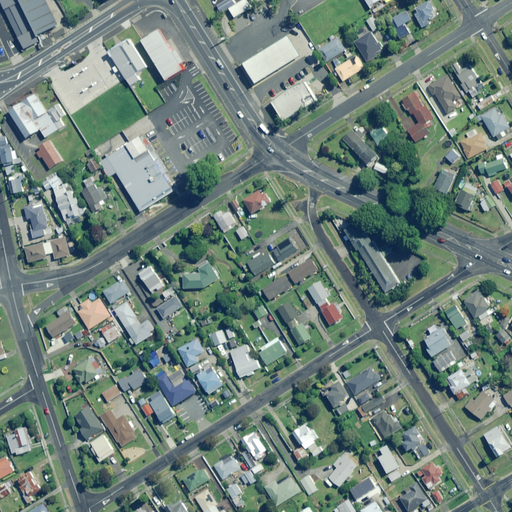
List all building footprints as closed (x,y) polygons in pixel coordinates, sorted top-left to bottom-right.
[(11,0),(28,37),(51,27),(38,0),(11,0)] [(235,4),(233,0),(225,0),(217,5),(221,13),(235,4)] [(250,0),(242,0),(229,8),(232,13),(236,18),(255,7),(251,2),(250,0)] [(435,10),(430,1),(417,9),(419,12),(415,14),(423,28),(431,24),(429,21),(435,17),(432,12),(435,10)] [(390,20),(401,38),(410,33),(405,24),(412,20),(406,11),(390,20)] [(379,28),(373,17),(366,21),(373,32),(379,28)] [(174,53),(158,29),(140,40),(166,81),(186,69),(182,63),(184,62),(177,50),(174,53)] [(383,49),(372,32),(355,42),(368,63),(378,57),(376,53),(383,49)] [(258,55),(244,63),(256,85),(271,76),(293,62),(301,57),(289,36),(280,42),(258,55)] [(346,51),(339,38),(319,49),(326,62),(346,51)] [(131,46),(128,42),(110,53),(131,87),(142,80),(138,74),(147,68),(133,44),(131,46)] [(365,68),(357,56),(336,69),(343,81),(365,68)] [(462,69),(458,63),(452,67),(463,83),(461,84),(467,93),(469,91),(473,98),(479,94),(475,88),(482,83),(469,64),(462,69)] [(461,98),(448,75),(429,86),(434,95),(436,94),(447,114),(457,109),(454,102),(461,98)] [(272,103),(283,122),(317,102),(305,83),(302,85),(294,88),(281,96),(276,100),(272,103)] [(422,102),(416,92),(401,101),(406,110),(408,109),(412,115),(414,113),(420,123),(408,130),(415,143),(430,134),(427,129),(433,125),(431,121),(434,119),(423,101),(422,102)] [(38,139),(59,126),(47,106),(40,111),(30,95),(1,113),(19,141),(33,132),(38,139)] [(497,100),(494,95),(478,105),(481,110),(497,100)] [(510,127),(497,106),(481,117),(494,138),(497,136),(499,140),(506,135),(504,131),(510,127)] [(389,139),(382,124),(370,131),(378,145),(389,139)] [(477,135),(474,129),(466,133),(468,138),(460,142),(468,159),(489,149),(481,133),(477,135)] [(378,155),(353,130),(343,140),(368,165),(378,155)] [(8,145),(6,137),(0,137),(0,152),(2,166),(22,164),(21,159),(17,159),(16,151),(12,152),(11,145),(8,145)] [(135,138),(95,163),(103,177),(109,173),(134,214),(169,192),(135,138)] [(55,162),(43,143),(29,151),(41,170),(55,162)] [(459,157),(453,150),(446,157),(452,163),(459,157)] [(507,169),(502,154),(496,156),(498,160),(479,166),(482,175),(488,173),(489,177),(497,174),(497,172),(507,169)] [(97,170),(92,161),(87,164),(92,173),(97,170)] [(15,173),(13,166),(5,168),(7,175),(15,173)] [(458,177),(443,170),(434,188),(449,195),(458,177)] [(46,179),(55,191),(66,221),(72,219),(74,225),(84,221),(81,215),(84,215),(80,204),(79,204),(76,197),(75,197),(70,182),(63,185),(62,182),(56,172),(46,179)] [(26,184),(24,175),(20,176),(20,179),(15,180),(14,177),(9,178),(12,194),(23,192),(22,184),(26,184)] [(99,189),(93,177),(84,181),(88,188),(82,191),(94,213),(107,206),(104,200),(108,198),(102,187),(99,189)] [(504,190),(498,180),(490,184),(497,194),(504,190)] [(481,189),(464,182),(455,206),(471,213),(481,189)] [(270,204),(261,190),(244,200),(253,214),(270,204)] [(495,205),(489,195),(484,198),(486,201),(481,204),(486,212),(495,205)] [(242,209),(236,200),(231,203),(237,212),(242,209)] [(34,208),(33,205),(25,208),(28,220),(31,219),(34,229),(31,230),(33,238),(45,235),(44,229),(49,228),(43,206),(34,208)] [(224,216),(221,212),(214,216),(226,233),(232,229),(231,226),(236,222),(229,212),(224,216)] [(395,283),(359,220),(341,231),(377,293),(395,283)] [(249,236),(243,227),(237,231),(242,240),(249,236)] [(46,243),(49,254),(54,253),(56,259),(71,255),(66,237),(46,243)] [(298,251),(290,238),(272,249),(281,262),(298,251)] [(49,254),(46,243),(25,249),(29,263),(47,258),(46,255),(49,254)] [(268,254),(266,251),(247,262),(256,276),(275,264),(269,253),(268,254)] [(318,270),(311,259),(289,273),(296,284),(318,270)] [(220,278),(210,262),(199,270),(202,274),(183,275),(185,289),(206,288),(220,278)] [(165,286),(151,266),(139,275),(153,294),(165,286)] [(293,287),(286,275),(263,289),(271,301),(293,287)] [(130,292),(123,280),(104,292),(112,304),(130,292)] [(326,298),(329,297),(320,283),(308,290),(331,326),(342,318),(333,304),(331,306),(326,298)] [(172,294),(170,289),(163,293),(166,298),(172,294)] [(494,313),(482,290),(465,299),(475,319),(479,317),(480,320),(494,313)] [(183,306),(176,295),(157,309),(165,319),(183,306)] [(111,316),(100,299),(92,304),(89,300),(81,305),(84,310),(79,313),(90,329),(111,316)] [(294,320),(299,317),(290,302),(278,310),(288,324),(301,345),(312,338),(303,323),(298,326),(294,320)] [(136,317),(126,303),(114,312),(133,338),(130,340),(134,345),(137,343),(138,345),(153,334),(150,331),(154,328),(148,320),(139,326),(134,318),(136,317)] [(267,314),(262,305),(253,311),(258,320),(267,314)] [(468,324),(458,306),(447,312),(458,331),(468,324)] [(77,323),(70,312),(47,327),(54,338),(77,323)] [(212,323),(210,317),(201,320),(203,326),(212,323)] [(264,328),(258,320),(253,325),(258,333),(264,328)] [(121,336),(112,323),(101,330),(110,343),(121,336)] [(494,332),(489,324),(486,326),(491,334),(494,332)] [(432,357),(452,345),(447,337),(449,336),(444,327),(425,339),(429,345),(426,347),(432,357)] [(86,328),(74,335),(78,342),(90,335),(86,328)] [(511,338),(503,329),(496,336),(504,345),(511,338)] [(227,342),(222,331),(210,336),(214,347),(227,342)] [(471,338),(468,331),(460,335),(464,342),(471,338)] [(104,339),(101,336),(93,343),(96,345),(97,344),(100,347),(105,343),(102,340),(104,339)] [(287,354),(278,338),(261,348),(262,351),(259,353),(267,366),(287,354)] [(205,352),(198,339),(179,350),(189,368),(200,362),(197,356),(205,352)] [(238,342),(237,339),(230,342),(231,348),(239,346),(238,342)] [(253,361),(247,345),(230,352),(241,378),(253,373),(253,371),(261,368),(257,360),(253,361)] [(112,355),(106,346),(103,348),(108,357),(112,355)] [(451,350),(435,361),(433,362),(440,372),(451,364),(451,363),(457,359),(451,350)] [(163,362),(156,351),(148,356),(154,367),(163,362)] [(173,359),(169,354),(164,358),(168,363),(173,359)] [(105,371),(95,356),(74,370),(78,375),(76,376),(81,384),(85,381),(87,383),(105,371)] [(149,381),(139,367),(133,371),(134,374),(130,377),(130,376),(119,382),(125,392),(133,387),(135,390),(149,381)] [(224,385),(212,367),(198,376),(210,395),(224,385)] [(382,380),(374,367),(348,383),(356,396),(382,380)] [(446,379),(458,399),(468,393),(465,388),(479,380),(472,369),(464,373),(462,370),(446,379)] [(348,370),(342,373),(345,379),(351,376),(348,370)] [(165,371),(155,377),(174,407),(197,393),(184,373),(171,381),(165,371)] [(121,394),(116,385),(103,393),(108,402),(121,394)] [(511,407),(511,389),(503,396),(511,407)] [(372,398),(368,392),(358,399),(362,404),(372,398)] [(497,403),(484,392),(475,401),(473,399),(466,406),(482,421),(497,403)] [(149,402),(156,412),(163,424),(176,416),(162,394),(149,402)] [(386,401),(382,395),(362,406),(367,413),(376,408),(386,401)] [(156,412),(149,402),(141,407),(148,417),(156,412)] [(104,430),(90,407),(76,416),(83,428),(80,429),(87,440),(104,430)] [(118,420),(111,410),(101,416),(121,448),(135,439),(132,433),(134,432),(124,416),(118,420)] [(389,417),(385,411),(373,418),(385,438),(402,427),(398,421),(396,423),(391,415),(389,417)] [(306,425),(294,433),(301,445),(302,444),(306,450),(315,443),(314,442),(319,438),(313,429),(311,431),(306,425)] [(424,442),(416,427),(403,434),(407,441),(402,443),(407,452),(424,442)] [(511,450),(498,427),(485,435),(499,458),(505,454),(511,450)] [(31,443),(25,428),(15,432),(16,434),(7,438),(13,454),(17,453),(18,455),(31,450),(29,444),(31,443)] [(267,452),(256,432),(243,440),(254,460),(267,452)] [(115,453),(104,436),(92,443),(94,448),(92,449),(99,462),(115,453)] [(328,448),(325,444),(313,453),(316,457),(328,448)] [(430,453),(425,444),(415,449),(421,458),(430,453)] [(399,468),(388,446),(381,449),(384,455),(379,458),(387,474),(399,468)] [(308,454),(302,447),(294,454),(300,461),(308,454)] [(351,455),(347,451),(334,465),(338,468),(329,478),(338,487),(358,466),(354,462),(356,461),(352,457),(350,459),(349,457),(351,455)] [(0,479),(15,471),(7,457),(0,461),(0,462),(1,464),(0,465),(0,479)] [(242,469),(235,458),(225,464),(223,460),(214,465),(223,480),(242,469)] [(422,479),(429,489),(446,478),(439,467),(437,468),(433,463),(423,470),(427,476),(422,479)] [(211,480),(203,468),(184,480),(192,492),(211,480)] [(257,481),(251,471),(241,477),(246,484),(250,482),(252,485),(257,481)] [(401,477),(398,471),(388,476),(391,482),(401,477)] [(424,476),(421,472),(415,476),(418,480),(424,476)] [(39,485),(32,473),(19,480),(22,485),(20,486),(25,495),(23,496),(28,504),(34,500),(33,497),(43,492),(39,485)] [(318,490),(309,476),(300,481),(309,495),(318,490)] [(301,491),(292,477),(280,485),(277,481),(265,488),(277,507),(301,491)] [(378,486),(373,477),(352,489),(357,498),(378,486)] [(431,504),(416,482),(404,490),(407,494),(400,499),(408,511),(411,511),(423,504),(426,508),(431,504)] [(13,497),(5,483),(0,486),(0,500),(1,503),(13,497)] [(242,493),(236,484),(227,490),(233,499),(242,493)] [(217,505),(207,490),(195,498),(204,511),(226,511),(225,510),(222,511),(219,511),(215,506),(217,505)] [(444,500),(438,491),(433,495),(438,503),(444,500)] [(245,503),(240,496),(233,501),(237,508),(245,503)] [(355,511),(356,511),(349,500),(338,507),(333,510),(334,511),(355,511)] [(381,511),(376,502),(361,511),(362,511),(381,511)] [(188,511),(183,503),(175,508),(173,504),(166,508),(168,511),(188,511)]
